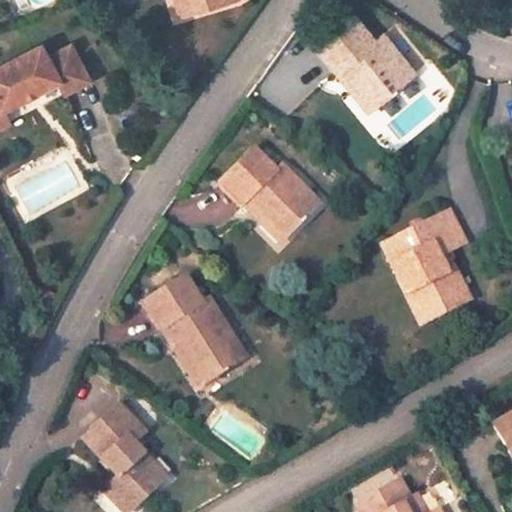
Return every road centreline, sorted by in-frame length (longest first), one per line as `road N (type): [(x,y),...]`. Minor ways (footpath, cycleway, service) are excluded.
road 1 (residential): [(0,483),(120,232),(287,0)]
road 2 (residential): [(511,347),(227,511)]
